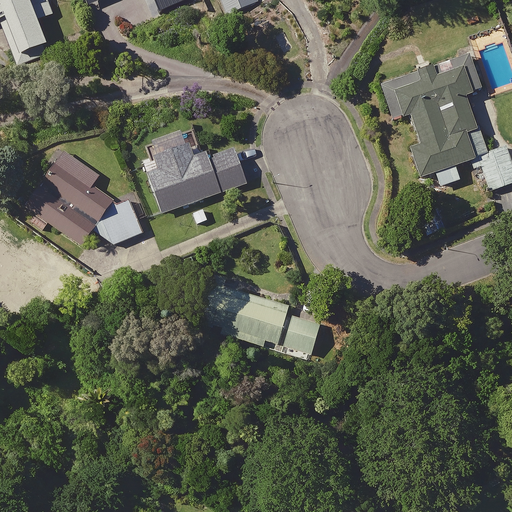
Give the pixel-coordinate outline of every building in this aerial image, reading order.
[(58,17),(52,0),(0,0),(0,22),(2,22),(19,67),(54,54),(43,23),(58,17)] [(222,0),(230,17),(261,4),(258,0),(222,0)] [(476,98),(466,66),(388,92),(400,127),(416,121),(426,148),(416,152),(427,184),(441,179),(446,193),(466,186),(461,172),(480,166),(470,137),(480,134),(469,100),(476,98)] [(257,148),(211,164),(204,144),(193,148),(148,164),(167,217),(268,180),(257,148)] [(105,180),(71,158),(49,191),(104,226),(119,203),(98,190),(105,180)] [(45,195),(30,217),(36,221),(34,223),(48,233),(52,226),(88,249),(100,231),(45,195)] [(48,291),(0,236),(0,304),(15,321),(48,291)] [(227,334),(226,338),(308,362),(309,360),(317,362),(326,331),(292,321),(295,311),(242,295),(244,289),(227,284),(213,330),(227,334)]
